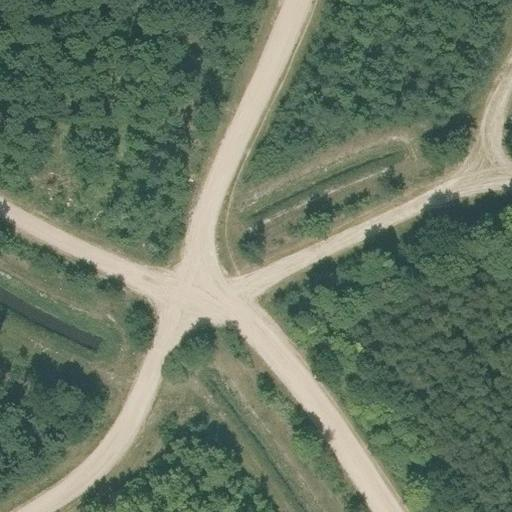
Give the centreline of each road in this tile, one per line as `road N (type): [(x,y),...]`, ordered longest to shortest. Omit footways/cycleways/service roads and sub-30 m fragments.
road 1 (track): [(288,0),(188,294)]
road 2 (track): [(188,294),(213,299),(306,394),(385,511)]
road 3 (track): [(188,294),(154,392),(81,481),(31,511)]
road 4 (track): [(0,211),(130,282),(188,294)]
road 5 (unknown): [(511,175),(453,188),(511,61)]
